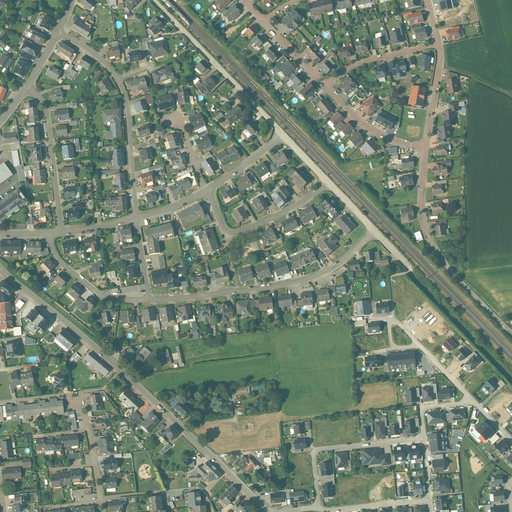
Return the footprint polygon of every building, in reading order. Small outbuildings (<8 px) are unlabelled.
[(94,4),(88,0),(82,0),(80,4),(89,10),(94,4)] [(218,0),(218,1),(218,2),(216,4),(216,5),(217,7),(217,8),(219,10),(221,10),(230,1),(230,0),(218,0)] [(330,0),(329,0),(324,1),(327,13),(333,11),(332,6),(330,0)] [(343,0),(336,0),(337,1),(339,10),(346,9),(343,0)] [(343,0),(346,9),(352,7),(350,0),(343,0)] [(407,0),(409,8),(418,6),(416,0),(407,0)] [(451,0),(449,0),(437,3),(439,12),(453,9),(451,0)] [(324,1),(318,3),(321,14),(327,13),(324,1)] [(127,6),(126,8),(129,12),(134,7),(130,3),(127,6)] [(318,3),(311,4),(313,9),(314,16),(321,14),(318,3)] [(234,6),(223,16),(229,22),(232,19),(239,12),(240,12),(234,6)] [(293,11),(282,21),(286,25),(285,25),(291,32),(295,28),(296,29),(301,25),(300,24),(303,20),(297,14),(293,11)] [(239,12),(232,19),(234,21),(241,15),(239,12)] [(412,15),(408,16),(409,21),(411,20),(412,25),(423,22),(421,13),(412,15)] [(54,21),(45,17),(40,27),(44,29),(49,31),(50,28),(52,29),(53,25),(52,25),(54,21)] [(164,28),(157,21),(155,18),(149,24),(151,26),(148,29),(154,36),(164,28)] [(82,22),(77,19),(75,22),(74,23),(71,29),(77,33),(82,22)] [(84,24),(83,23),(82,22),(77,33),(85,37),(88,32),(88,33),(90,29),(92,26),(85,22),(84,24)] [(248,30),(245,33),(250,38),(258,31),(253,26),(248,30)] [(246,28),(240,33),(242,36),(245,33),(248,30),(246,28)] [(422,29),(415,31),(417,40),(427,37),(425,29),(422,29)] [(452,31),(446,32),(448,41),(460,38),(458,30),(458,29),(452,31)] [(38,33),(34,31),(34,32),(31,38),(42,44),(46,37),(38,33)] [(398,31),(390,33),(393,45),(403,42),(402,35),(401,31),(398,31)] [(257,36),(250,42),(252,45),(254,43),(259,38),(257,36)] [(264,38),(262,36),(259,38),(254,43),(259,48),(268,41),(265,37),(264,38)] [(382,38),(376,40),(378,48),(386,46),(385,41),(384,38),(382,38)] [(314,40),(308,46),(310,48),(313,46),(317,42),(314,40)] [(164,41),(150,44),(152,48),(150,49),(152,56),(156,55),(157,57),(168,54),(164,41)] [(365,42),(355,44),(357,53),(367,51),(366,46),(365,42)] [(39,49),(25,43),(22,50),(35,56),(39,49)] [(69,48),(61,43),(56,50),(69,59),(73,53),(74,52),(74,51),(73,52),(69,49),(69,48)] [(269,43),(264,48),(267,52),(268,50),(272,47),(269,43)] [(310,48),(305,53),(311,59),(319,51),(313,46),(310,48)] [(113,48),(108,49),(109,53),(108,53),(109,57),(114,56),(114,57),(119,56),(118,47),(113,48)] [(272,47),(268,50),(269,51),(271,52),(267,56),(273,62),(281,56),(272,47)] [(348,48),(341,49),(342,51),(338,52),(340,59),(350,57),(349,53),(348,47),(348,48)] [(319,51),(311,59),(317,64),(324,57),(319,51)] [(330,51),(324,57),(326,59),(333,53),(330,51)] [(139,52),(128,54),(130,63),(141,61),(140,52),(139,52)] [(30,57),(22,53),(18,60),(20,60),(26,63),(30,57)] [(10,60),(3,56),(0,60),(0,66),(1,66),(4,68),(5,66),(8,62),(10,60)] [(431,58),(422,56),(421,57),(420,65),(424,66),(425,67),(428,68),(429,67),(431,58)] [(92,62),(83,57),(78,65),(81,67),(82,66),(87,70),(92,62)] [(295,69),(284,57),(277,63),(282,69),(280,71),(286,77),(295,69)] [(26,63),(20,60),(17,67),(16,67),(14,71),(18,73),(17,74),(23,77),(27,68),(28,68),(29,66),(29,64),(26,63)] [(203,61),(196,67),(201,73),(207,68),(208,67),(203,61)] [(328,61),(321,69),(326,74),(331,70),(332,71),(335,68),(328,61)] [(404,61),(398,62),(399,62),(393,64),(395,68),(392,69),(392,72),(393,76),(396,75),(397,78),(403,77),(403,75),(404,73),(407,73),(404,61)] [(380,67),(375,68),(377,79),(385,77),(383,68),(383,65),(380,66),(380,67)] [(167,70),(158,73),(157,71),(152,73),(156,84),(156,83),(159,82),(157,78),(158,78),(160,82),(168,79),(168,78),(170,77),(170,78),(172,82),(177,80),(175,74),(178,73),(179,72),(179,71),(179,70),(178,69),(177,69),(176,69),(174,70),(172,66),(167,68),(167,70)] [(55,70),(51,67),(46,75),(56,80),(61,73),(60,72),(58,71),(55,69),(55,70)] [(207,68),(201,73),(204,76),(210,71),(207,68)] [(77,73),(71,70),(69,73),(68,75),(73,78),(77,73)] [(457,75),(448,72),(449,80),(456,79),(456,80),(458,79),(457,75)] [(300,73),(292,81),(294,84),(298,87),(303,82),(306,80),(300,73)] [(143,77),(132,81),(132,82),(128,83),(131,92),(137,90),(137,89),(141,88),(141,89),(146,87),(143,77)] [(209,78),(197,89),(202,95),(203,95),(205,97),(209,93),(208,92),(215,85),(209,78)] [(112,90),(105,79),(97,84),(101,91),(104,95),(112,90)] [(350,79),(347,81),(345,81),(344,82),(352,91),(357,86),(354,84),(350,79)] [(449,80),(446,81),(448,93),(457,92),(456,87),(458,87),(456,80),(456,79),(449,80)] [(282,86),(277,80),(271,85),(275,91),(282,86)] [(298,87),(294,84),(291,86),(297,92),(302,87),(305,84),(303,82),(298,87)] [(352,91),(344,82),(343,84),(343,86),(340,88),(344,92),(347,96),(348,96),(352,91)] [(304,89),(300,93),(301,94),(306,99),(315,90),(310,84),(304,89)] [(302,87),(297,92),(295,93),(298,97),(301,94),(300,93),(304,89),(302,87)] [(420,89),(412,87),(409,105),(417,106),(422,107),(423,107),(424,99),(425,96),(424,96),(425,89),(420,89)] [(60,90),(49,93),(51,101),(62,98),(60,90)] [(188,92),(177,93),(179,105),(189,103),(188,92)] [(348,96),(347,96),(344,92),(341,95),(347,101),(350,98),(348,96)] [(169,95),(164,97),(164,98),(157,100),(159,109),(164,107),(164,110),(165,110),(164,109),(173,106),(172,103),(171,103),(169,95)] [(319,96),(311,102),(315,107),(317,105),(323,101),(319,96)] [(333,110),(325,99),(323,101),(317,105),(326,116),(332,111),(333,110)] [(369,100),(361,106),(368,115),(373,112),(380,107),(377,101),(372,105),(369,100)] [(144,101),(134,104),(137,114),(143,112),(143,113),(147,112),(144,101)] [(457,103),(449,104),(450,112),(453,111),(453,112),(458,111),(457,103)] [(236,106),(224,118),(231,125),(243,113),(236,106)] [(36,108),(28,109),(29,116),(37,115),(36,108)] [(68,110),(54,112),(55,120),(58,120),(58,121),(59,121),(69,119),(68,110)] [(119,110),(103,112),(103,117),(105,117),(106,122),(110,122),(111,132),(106,132),(106,139),(105,139),(105,140),(121,138),(120,131),(119,121),(120,121),(119,110)] [(332,111),(326,116),(325,117),(327,120),(334,114),(332,111)] [(381,111),(376,122),(390,130),(396,119),(381,111)] [(450,112),(443,113),(444,117),(443,117),(443,120),(444,120),(445,125),(453,124),(453,120),(454,120),(453,112),(453,111),(450,112)] [(221,113),(215,119),(217,122),(223,116),(221,113)] [(189,119),(190,122),(194,131),(197,130),(205,126),(199,114),(196,116),(189,119)] [(338,114),(330,121),(334,125),(335,126),(340,122),(343,119),(338,114)] [(37,115),(29,116),(30,123),(38,122),(37,115)] [(340,122),(335,126),(334,125),(333,127),(336,130),(342,124),(340,122)] [(259,130),(252,123),(251,123),(241,133),(247,141),(259,130)] [(345,126),(340,130),(342,131),(346,136),(353,129),(348,123),(345,126)] [(342,124),(336,130),(339,133),(342,131),(340,130),(345,126),(343,124),(342,124)] [(66,126),(56,128),(57,136),(67,135),(66,126)] [(147,126),(140,128),(140,129),(137,130),(139,138),(150,135),(147,126)] [(205,126),(197,130),(199,134),(204,132),(207,130),(205,126)] [(447,126),(439,128),(439,131),(438,132),(438,135),(440,134),(440,138),(441,140),(444,139),(451,138),(449,130),(448,130),(447,126)] [(32,129),(28,129),(29,130),(28,130),(29,136),(38,135),(37,128),(32,129)] [(17,129),(12,130),(13,134),(1,136),(2,145),(19,142),(17,129)] [(358,133),(350,140),(355,146),(362,140),(363,138),(358,133)] [(177,134),(171,136),(171,135),(166,136),(166,137),(165,138),(167,138),(168,141),(167,142),(168,142),(170,149),(181,146),(177,134)] [(38,135),(29,136),(30,143),(34,143),(39,142),(38,135)] [(206,136),(195,141),(200,151),(210,147),(206,136)] [(376,143),(372,139),(361,148),(363,150),(361,152),(365,156),(367,154),(368,156),(370,153),(371,154),(374,152),(374,153),(377,151),(377,152),(378,151),(381,149),(381,148),(378,145),(376,142),(376,143)] [(362,140),(355,146),(357,148),(364,142),(362,140)] [(72,146),(62,148),(63,160),(74,159),(73,151),(80,150),(79,145),(72,146)] [(441,147),(436,148),(437,156),(447,154),(446,146),(441,147)] [(225,152),(231,161),(231,162),(232,163),(240,157),(235,150),(233,147),(225,152)] [(34,148),(31,149),(31,150),(32,156),(40,155),(39,148),(34,148)] [(117,150),(113,150),(113,151),(113,160),(113,167),(124,167),(122,150),(117,150)] [(145,151),(139,152),(140,157),(141,156),(142,162),(147,161),(147,160),(151,159),(149,150),(145,151)] [(167,154),(166,154),(168,160),(170,159),(176,157),(175,152),(174,151),(167,154)] [(216,156),(215,156),(218,160),(222,167),(231,162),(231,161),(225,152),(224,151),(216,156)] [(282,151),(273,157),(276,162),(279,167),(280,167),(288,161),(282,151)] [(208,152),(202,156),(205,161),(209,159),(212,157),(211,156),(208,152)] [(176,157),(170,159),(172,166),(178,164),(179,167),(187,165),(183,154),(176,157)] [(40,155),(32,156),(33,163),(36,163),(39,162),(41,162),(40,155)] [(413,158),(402,160),(398,161),(399,165),(395,165),(395,169),(396,170),(403,169),(414,167),(413,158)] [(209,159),(205,161),(202,163),(204,166),(203,166),(207,172),(209,171),(211,174),(217,170),(209,159)] [(263,163),(254,169),(260,178),(269,172),(263,163)] [(0,166),(0,183),(6,179),(12,175),(4,164),(0,166)] [(20,166),(17,167),(19,182),(25,181),(23,165),(20,166)] [(442,167),(440,167),(440,166),(437,167),(435,168),(434,169),(435,171),(434,173),(434,175),(436,176),(447,174),(446,168),(443,168),(443,167),(442,167)] [(73,168),(61,169),(62,179),(62,178),(68,177),(68,178),(74,178),(73,168)] [(311,180),(300,168),(296,172),(291,177),(302,189),(311,180)] [(293,169),(287,173),(291,177),(296,172),(293,169)] [(44,170),(33,172),(35,185),(46,184),(44,170)] [(149,173),(140,176),(143,185),(146,184),(147,187),(152,185),(152,184),(153,184),(152,181),(150,176),(149,173)] [(124,174),(115,175),(115,186),(113,186),(111,188),(111,190),(113,191),(117,191),(123,191),(126,190),(124,174)] [(247,176),(237,181),(243,191),(243,190),(242,190),(247,187),(248,188),(252,185),(247,176)] [(394,176),(387,177),(389,189),(396,188),(394,176)] [(412,176),(400,178),(400,179),(401,183),(402,187),(413,185),(412,176)] [(186,178),(177,183),(182,193),(182,192),(191,187),(189,185),(187,180),(186,178)] [(169,188),(171,193),(173,197),(182,193),(177,183),(178,184),(169,188)] [(442,185),(432,187),(433,195),(443,194),(442,185)] [(283,186),(275,192),(278,195),(273,199),(275,201),(279,206),(279,207),(284,204),(286,202),(285,200),(290,196),(284,188),(283,186)] [(232,188),(229,190),(227,187),(220,191),(225,199),(227,198),(228,198),(230,200),(237,195),(233,190),(232,188)] [(68,189),(63,189),(64,198),(75,197),(74,188),(73,188),(68,189)] [(17,190),(0,202),(0,222),(26,203),(17,190)] [(154,193),(145,196),(145,195),(148,204),(152,203),(157,202),(156,202),(161,200),(159,195),(158,192),(154,193)] [(261,196),(252,202),(259,213),(268,207),(261,196)] [(119,198),(117,198),(107,199),(107,205),(112,204),(117,204),(117,211),(127,211),(126,197),(119,198)] [(332,201),(329,198),(320,207),(323,210),(326,208),(334,216),(337,213),(340,210),(334,204),(335,203),(333,201),(332,201)] [(320,207),(317,204),(314,206),(320,213),(323,210),(320,207)] [(437,204),(431,205),(433,213),(443,212),(441,204),(437,204)] [(80,210),(79,205),(72,205),(73,210),(66,211),(67,221),(79,219),(77,210),(80,210)] [(198,205),(177,216),(182,226),(202,217),(204,216),(203,215),(198,205)] [(243,207),(232,213),(238,223),(249,217),(243,207)] [(311,207),(299,214),(299,215),(303,221),(304,224),(317,217),(311,207)] [(407,209),(402,210),(402,211),(403,218),(404,222),(412,220),(412,217),(414,217),(412,208),(407,209)] [(42,210),(40,211),(41,221),(50,220),(48,210),(42,210)] [(207,214),(203,215),(204,216),(202,217),(206,224),(211,222),(207,214)] [(340,216),(335,220),(333,221),(335,223),(343,217),(341,214),(340,216)] [(356,227),(345,215),(343,217),(335,223),(346,235),(356,227)] [(293,217),(281,224),(286,233),(298,226),(297,224),(294,218),(293,217)] [(170,224),(145,231),(146,236),(146,237),(148,244),(147,245),(149,255),(159,254),(157,241),(164,240),(174,237),(170,224)] [(445,225),(435,227),(436,237),(446,235),(445,225)] [(272,228),(266,231),(268,235),(261,238),(265,247),(265,245),(270,243),(270,244),(270,243),(277,240),(272,228)] [(130,229),(120,231),(121,239),(121,241),(131,239),(130,229)] [(211,229),(197,234),(200,244),(214,239),(211,229)] [(333,235),(318,246),(327,257),(338,248),(335,244),(338,241),(333,235)] [(94,238),(88,239),(84,240),(86,249),(91,248),(91,251),(96,250),(94,238)] [(214,239),(200,244),(204,254),(218,249),(214,239)] [(75,241),(62,244),(64,254),(69,253),(68,251),(76,250),(76,246),(75,241)] [(20,242),(12,242),(12,243),(9,243),(9,242),(0,242),(0,255),(20,254),(20,242)] [(40,243),(27,243),(27,255),(32,255),(32,253),(40,253),(40,248),(40,243)] [(312,249),(291,258),(291,259),(295,269),(316,260),(316,259),(313,252),(312,249)] [(133,250),(120,252),(122,261),(135,259),(133,250)] [(372,251),(365,253),(367,262),(374,261),(374,265),(381,264),(380,259),(379,252),(373,253),(372,251)] [(52,264),(48,260),(42,266),(45,269),(48,272),(51,270),(54,267),(51,264),(52,264)] [(285,261),(274,265),(278,277),(289,273),(289,271),(285,262),(285,261)] [(359,262),(350,263),(351,271),(360,270),(359,262)] [(262,266),(256,269),(259,279),(271,275),(270,274),(268,268),(264,269),(262,266)] [(226,267),(217,269),(218,274),(215,275),(216,280),(216,285),(229,282),(226,267)] [(91,269),(89,269),(90,277),(94,276),(94,278),(100,277),(98,269),(98,268),(91,269)] [(134,268),(128,269),(128,270),(130,279),(138,277),(136,268),(134,268)] [(245,273),(244,269),(238,272),(241,282),(253,278),(252,277),(250,271),(245,273)] [(51,270),(48,272),(46,274),(50,279),(52,276),(54,273),(51,270)] [(67,280),(60,273),(55,279),(54,280),(62,286),(67,280)] [(161,273),(157,274),(157,273),(152,274),(154,285),(167,283),(166,276),(166,273),(161,273)] [(176,274),(166,276),(167,283),(168,289),(179,287),(178,283),(179,283),(179,279),(177,279),(176,274)] [(204,276),(192,279),(194,289),(206,286),(204,276)] [(343,278),(335,281),(337,284),(336,284),(337,293),(346,292),(345,283),(344,283),(344,282),(345,282),(343,278)] [(7,284),(2,281),(0,284),(0,303),(9,303),(9,296),(10,296),(13,291),(6,286),(7,284)] [(74,284),(67,292),(75,299),(82,292),(77,288),(77,287),(74,284)] [(328,290),(318,291),(319,302),(329,301),(328,294),(328,290)] [(312,293),(301,295),(302,300),(302,305),(303,305),(303,306),(313,305),(312,293)] [(291,296),(278,298),(279,307),(284,306),(292,305),(292,302),(291,296)] [(96,303),(89,297),(79,309),(83,312),(87,307),(90,309),(90,310),(90,311),(96,303)] [(78,298),(71,307),(73,309),(76,306),(81,300),(78,298)] [(272,298),(259,299),(259,301),(259,307),(260,311),(273,309),(272,298)] [(249,301),(236,303),(238,315),(242,314),(243,317),(251,316),(250,308),(249,301)] [(356,302),(357,316),(369,315),(367,301),(356,302)] [(9,303),(0,303),(0,315),(5,315),(5,314),(11,314),(9,303)] [(375,304),(376,315),(390,314),(389,303),(375,304)] [(226,305),(223,305),(222,305),(217,306),(218,306),(219,309),(217,309),(218,309),(219,320),(229,319),(228,313),(231,312),(231,308),(227,309),(226,305)] [(188,306),(179,308),(180,312),(178,312),(179,317),(181,317),(182,321),(191,320),(190,317),(191,316),(190,311),(189,311),(188,306)] [(170,307),(160,310),(162,322),(173,320),(170,307)] [(209,307),(197,308),(198,317),(209,316),(210,316),(209,312),(209,307)] [(152,309),(142,311),(145,323),(155,321),(152,309)] [(110,310),(106,310),(107,313),(102,314),(104,324),(111,323),(110,316),(111,316),(110,310)] [(133,311),(121,313),(123,324),(135,322),(133,311)] [(0,315),(0,324),(1,330),(12,329),(11,314),(5,314),(5,315),(0,315)] [(368,323),(369,333),(380,332),(379,322),(368,323)] [(20,327),(13,328),(14,336),(21,335),(20,327)] [(72,338),(63,331),(61,330),(57,333),(59,335),(56,339),(65,347),(72,338)] [(49,333),(45,337),(50,342),(54,337),(49,333)] [(72,338),(65,347),(69,350),(72,347),(71,346),(75,340),(72,338)] [(449,338),(442,345),(450,352),(456,346),(449,338)] [(16,343),(6,344),(7,349),(6,349),(6,353),(7,353),(8,354),(10,354),(11,356),(17,355),(18,355),(17,347),(16,343)] [(462,347),(454,355),(460,362),(469,354),(462,347)] [(129,348),(126,351),(125,350),(118,357),(124,361),(126,363),(126,364),(133,357),(131,355),(134,352),(129,348)] [(143,348),(134,358),(133,357),(126,364),(129,366),(134,371),(140,363),(142,360),(143,361),(151,353),(145,348),(143,348)] [(201,352),(186,356),(186,358),(202,355),(219,351),(218,348),(201,351),(201,352)] [(388,364),(388,369),(389,369),(415,367),(414,352),(387,355),(388,364)] [(76,353),(70,359),(72,361),(74,359),(76,361),(80,357),(76,353)] [(110,371),(89,353),(84,359),(90,364),(89,366),(91,368),(93,366),(96,369),(95,371),(97,373),(98,371),(99,372),(98,374),(101,377),(103,375),(105,376),(107,374),(109,372),(110,371)] [(165,353),(158,355),(160,363),(167,361),(165,353)] [(469,361),(465,366),(471,371),(479,363),(475,358),(477,356),(474,353),(467,359),(469,361)] [(219,357),(189,363),(190,365),(219,359),(219,357)] [(365,358),(366,368),(382,366),(381,357),(365,358)] [(17,376),(16,373),(10,374),(12,385),(13,389),(14,389),(22,387),(22,386),(20,375),(17,376)] [(23,375),(23,374),(20,375),(22,386),(28,385),(26,374),(23,375)] [(64,375),(55,377),(56,383),(54,383),(55,388),(63,387),(61,381),(65,380),(64,375)] [(491,378),(482,386),(490,394),(496,388),(499,386),(497,384),(491,378)] [(65,380),(61,381),(63,387),(63,388),(70,386),(68,380),(65,380)] [(501,381),(497,384),(499,386),(496,388),(499,391),(505,385),(501,381)] [(229,388),(229,394),(243,393),(244,395),(247,395),(247,387),(229,388)] [(422,388),(423,402),(434,401),(433,387),(422,388)] [(449,390),(440,391),(441,400),(450,399),(450,396),(449,390)] [(406,392),(407,403),(417,402),(416,391),(406,392)] [(136,402),(130,395),(127,392),(121,399),(123,400),(122,401),(124,403),(124,402),(130,408),(127,411),(124,415),(124,416),(126,417),(127,417),(128,417),(130,414),(131,415),(135,411),(142,404),(141,404),(137,401),(138,401),(137,400),(136,402)] [(96,396),(90,397),(90,401),(91,401),(91,405),(91,411),(98,410),(98,407),(102,407),(102,403),(100,403),(100,397),(100,396),(96,396)] [(186,396),(173,409),(183,419),(190,413),(185,408),(191,401),(186,396)] [(57,400),(50,401),(51,416),(52,416),(51,411),(56,410),(57,415),(64,414),(64,413),(62,402),(57,403),(57,400)] [(45,401),(38,402),(40,417),(39,412),(45,411),(45,416),(51,416),(50,401),(50,404),(45,404),(45,401)] [(38,405),(24,407),(24,404),(17,405),(19,420),(18,415),(23,414),(24,419),(31,418),(30,416),(39,415),(40,417),(38,402),(38,405)] [(17,408),(12,408),(12,405),(5,406),(6,416),(11,415),(12,420),(19,420),(17,405),(17,408)] [(464,409),(449,411),(449,414),(450,420),(450,422),(466,421),(464,409)] [(135,411),(131,415),(130,414),(128,417),(133,421),(139,415),(135,411)] [(426,413),(428,425),(446,423),(446,421),(445,414),(445,413),(442,413),(442,411),(426,413)] [(159,421),(152,414),(141,426),(142,426),(143,425),(149,431),(159,421)] [(139,415),(133,421),(135,423),(139,418),(141,417),(139,415)] [(102,420),(95,421),(96,429),(106,428),(105,420),(102,420)] [(490,427),(484,421),(475,430),(481,436),(490,427)] [(301,423),(302,426),(304,426),(304,430),(310,430),(309,422),(301,423)] [(382,423),(375,423),(377,437),(385,436),(384,428),(384,422),(382,423)] [(413,422),(405,423),(405,426),(406,431),(406,434),(415,433),(415,432),(414,427),(414,422),(413,422)] [(178,434),(171,426),(163,434),(168,440),(171,442),(178,434)] [(302,426),(294,427),(295,435),(305,434),(304,430),(304,426),(302,426)] [(397,426),(390,427),(391,436),(399,435),(399,429),(398,426),(397,426)] [(496,432),(490,427),(481,436),(487,442),(496,432)] [(361,429),(362,439),(371,438),(370,433),(370,428),(369,428),(361,429)] [(437,435),(429,436),(431,452),(446,451),(444,435),(446,434),(446,431),(437,432),(437,435)] [(168,440),(163,434),(160,437),(166,442),(168,440)] [(495,434),(489,440),(493,444),(499,438),(495,434)] [(77,436),(69,437),(70,446),(78,445),(77,436)] [(69,437),(60,438),(61,441),(62,448),(70,446),(69,437)] [(44,440),(36,441),(37,451),(45,450),(44,442),(44,440)] [(306,440),(295,441),(296,449),(306,448),(306,440)] [(44,442),(45,450),(45,451),(54,450),(53,442),(53,441),(44,442)] [(53,442),(54,450),(54,452),(62,450),(62,448),(61,441),(53,442)] [(509,447),(502,441),(495,448),(501,454),(509,447)] [(7,442),(1,443),(2,451),(12,450),(11,442),(7,442)] [(413,446),(415,461),(419,460),(419,462),(423,461),(422,454),(418,454),(417,445),(413,446)] [(398,447),(400,462),(404,462),(404,463),(407,463),(407,455),(403,455),(402,447),(398,447)] [(12,450),(2,451),(3,459),(9,458),(13,458),(12,450)] [(372,450),(363,451),(364,455),(362,455),(363,464),(371,463),(372,464),(375,464),(376,463),(376,462),(382,461),(382,456),(381,451),(372,452),(372,450)] [(275,455),(271,455),(271,453),(270,453),(270,452),(263,453),(264,456),(269,456),(270,459),(270,462),(275,461),(275,455)] [(346,453),(335,454),(336,468),(347,467),(347,461),(346,453)] [(443,455),(434,456),(434,462),(432,462),(433,472),(444,471),(443,455)] [(248,458),(247,457),(245,459),(243,457),(235,464),(241,471),(249,464),(250,464),(245,469),(249,473),(257,465),(250,457),(248,458)] [(30,459),(22,460),(23,467),(31,466),(30,459)] [(116,459),(103,461),(104,470),(117,469),(116,459)] [(214,468),(208,462),(207,462),(201,468),(199,466),(195,470),(198,473),(204,478),(207,475),(205,474),(206,473),(208,474),(214,468)] [(320,464),(321,476),(331,475),(330,463),(320,464)] [(20,468),(3,470),(4,480),(21,479),(20,468)] [(214,468),(208,474),(208,475),(204,480),(208,484),(213,478),(216,481),(221,475),(221,474),(214,468)] [(80,471),(70,473),(70,474),(70,473),(71,482),(81,480),(80,471)] [(70,474),(59,475),(60,476),(61,484),(71,483),(71,482),(70,473),(70,474)] [(60,476),(49,477),(49,478),(50,478),(51,486),(61,485),(61,484),(60,476)] [(434,479),(435,492),(450,490),(449,480),(444,481),(444,478),(434,479)] [(111,479),(105,480),(106,489),(107,489),(115,488),(116,488),(115,479),(111,479)] [(205,487),(200,483),(196,487),(202,491),(205,487)] [(407,487),(398,488),(399,497),(408,497),(407,493),(411,492),(410,483),(407,483),(407,487)] [(323,497),(333,496),(332,484),(322,485),(323,497)] [(421,484),(413,484),(414,495),(422,494),(421,484)] [(232,486),(219,499),(222,502),(226,506),(230,502),(229,501),(238,492),(232,486)] [(193,507),(201,506),(200,491),(188,492),(189,507),(193,507)] [(493,493),(494,501),(505,500),(504,491),(493,493)] [(291,493),(290,493),(290,498),(291,502),(304,501),(303,492),(291,493)] [(271,495),(271,503),(282,502),(281,494),(271,495)] [(21,497),(15,498),(16,505),(13,506),(24,504),(24,501),(27,501),(26,497),(21,497)] [(160,497),(148,498),(149,505),(161,504),(160,497)] [(435,499),(436,511),(447,510),(446,498),(435,499)] [(119,502),(107,503),(108,511),(109,511),(109,510),(113,510),(114,511),(117,511),(122,511),(122,502),(122,501),(119,502)] [(238,508),(235,511),(246,511),(249,509),(245,505),(243,503),(238,508)]
